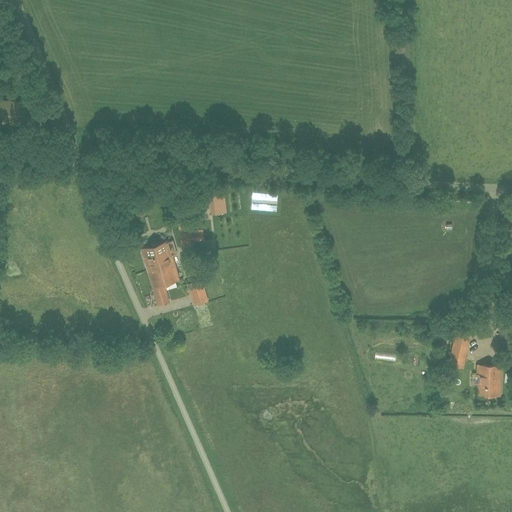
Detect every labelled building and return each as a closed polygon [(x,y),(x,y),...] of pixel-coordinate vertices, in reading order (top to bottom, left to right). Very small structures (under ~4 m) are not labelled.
[(0,123),(40,128),(42,110),(26,109),(28,95),(0,91),(0,123)] [(100,186),(110,183),(106,171),(96,175),(100,186)] [(116,227),(126,223),(122,211),(112,215),(116,227)] [(193,231),(192,223),(180,224),(183,250),(204,247),(202,230),(193,231)] [(142,249),(150,278),(159,275),(158,270),(166,268),(167,273),(176,270),(167,241),(142,249)] [(159,275),(150,278),(159,305),(169,302),(163,284),(179,280),(176,270),(167,273),(166,268),(158,270),(159,275)] [(188,284),(191,295),(194,305),(207,301),(201,280),(188,284)] [(466,345),(469,333),(457,329),(454,342),(466,345)] [(448,364),(449,364),(462,367),(466,351),(453,347),(448,364)] [(477,374),(473,374),(473,385),(477,385),(477,395),(500,396),(501,365),(477,365),(477,374)]
